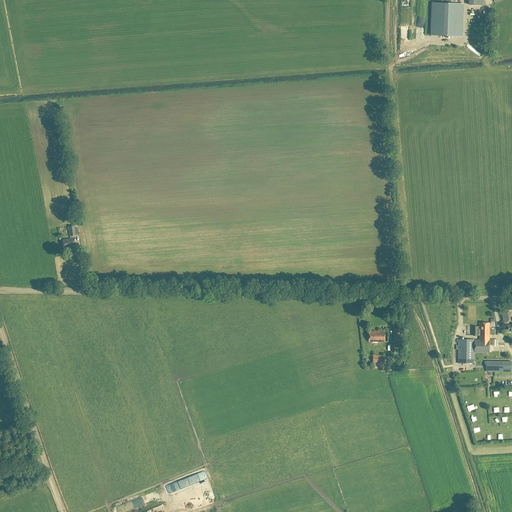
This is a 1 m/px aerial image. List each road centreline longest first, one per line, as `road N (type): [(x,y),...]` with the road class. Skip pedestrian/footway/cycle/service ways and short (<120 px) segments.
road 1 (unclassified): [(511,298),(0,290)]
road 2 (track): [(389,0),(411,297)]
road 3 (unclassified): [(61,511),(0,327)]
